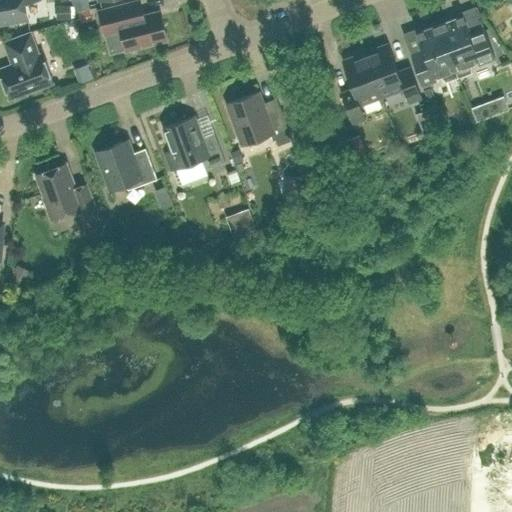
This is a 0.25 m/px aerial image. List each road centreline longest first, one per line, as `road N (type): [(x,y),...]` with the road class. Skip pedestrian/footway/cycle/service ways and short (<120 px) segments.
road 1 (residential): [(230,47),(0,128)]
road 2 (residential): [(355,0),(230,47)]
